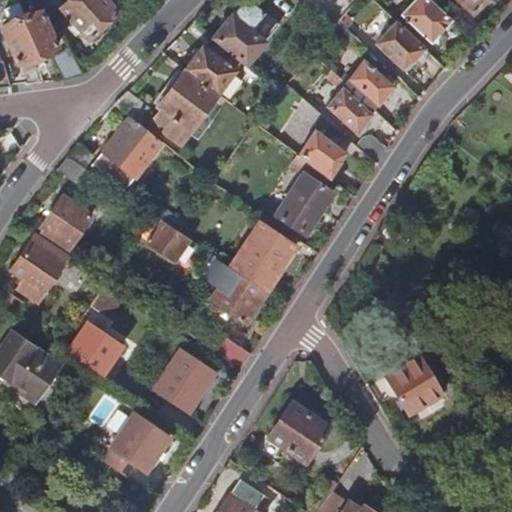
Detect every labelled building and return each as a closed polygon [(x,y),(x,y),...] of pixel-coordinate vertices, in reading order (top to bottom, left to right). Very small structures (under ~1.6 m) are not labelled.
[(73,0),(61,11),(89,42),(117,15),(104,0),(73,0)] [(246,0),(244,0),(215,38),(213,39),(246,67),(247,65),(264,44),(251,33),(265,14),(246,0)] [(430,43),(451,21),(429,0),(415,0),(401,17),(430,43)] [(460,0),(473,12),(485,0),(460,0)] [(4,30),(18,66),(58,50),(44,14),(4,30)] [(411,63),(424,49),(397,22),(376,46),(401,71),(409,62),(411,63)] [(345,46),(352,39),(336,24),(334,26),(329,33),(345,46)] [(52,57),(64,80),(84,74),(68,47),(52,57)] [(202,50),(185,72),(218,96),(235,73),(202,50)] [(362,62),(344,85),(340,89),(354,99),(360,92),(377,106),(391,88),(362,62)] [(181,145),(218,96),(185,72),(158,108),(162,111),(153,125),(181,145)] [(326,77),(340,89),(344,85),(329,72),(326,77)] [(371,116),(373,112),(377,106),(360,92),(354,99),(340,89),(326,109),(357,136),(371,117),(371,116)] [(149,109),(128,92),(116,105),(115,106),(131,118),(138,124),(149,109)] [(126,190),(163,144),(138,124),(131,118),(94,165),(126,190)] [(338,149),(326,140),(314,131),(300,157),(319,172),(332,181),(342,165),(341,163),(346,155),(338,149)] [(329,136),(326,140),(338,149),(341,144),(329,136)] [(361,141),(356,149),(375,166),(376,165),(386,150),(371,140),(361,141)] [(92,157),(80,146),(69,159),(85,170),(92,157)] [(312,182),(319,172),(300,157),(292,169),(306,179),(278,216),(305,235),(332,197),(312,182)] [(80,186),(91,174),(85,170),(69,159),(58,172),(80,186)] [(198,162),(193,168),(213,184),(217,177),(218,176),(198,162)] [(45,231),(41,237),(66,254),(93,217),(63,198),(42,228),(45,231)] [(191,242),(191,241),(179,233),(154,216),(154,217),(146,229),(156,236),(150,245),(176,263),(191,242)] [(261,224),(232,269),(267,293),(297,248),(261,224)] [(20,290),(38,302),(63,264),(31,243),(13,272),(25,280),(20,290)] [(200,256),(208,262),(212,255),(204,250),(200,256)] [(246,325),(267,293),(232,269),(212,255),(208,262),(198,278),(217,291),(211,301),(246,325)] [(91,308),(101,315),(105,318),(120,296),(106,286),(91,308)] [(1,288),(0,289),(0,308),(15,319),(24,305),(1,288)] [(88,326),(69,355),(102,378),(122,349),(88,326)] [(0,352),(0,380),(33,404),(58,367),(12,335),(0,352)] [(226,339),(216,352),(241,368),(248,358),(250,355),(226,339)] [(180,351),(152,391),(186,414),(214,374),(180,351)] [(386,377),(408,413),(440,395),(440,392),(444,390),(424,357),(420,359),(418,357),(386,377)] [(104,393),(92,418),(106,425),(97,443),(108,448),(129,405),(104,393)] [(269,436),(307,460),(330,425),(292,401),(269,436)] [(172,437),(134,411),(101,460),(126,477),(134,464),(148,473),(172,437)] [(330,479),(307,511),(320,511),(333,493),(339,484),(330,479)] [(218,511),(253,511),(262,496),(239,481),(218,511)] [(335,511),(343,500),(333,493),(320,511),(335,511)]
